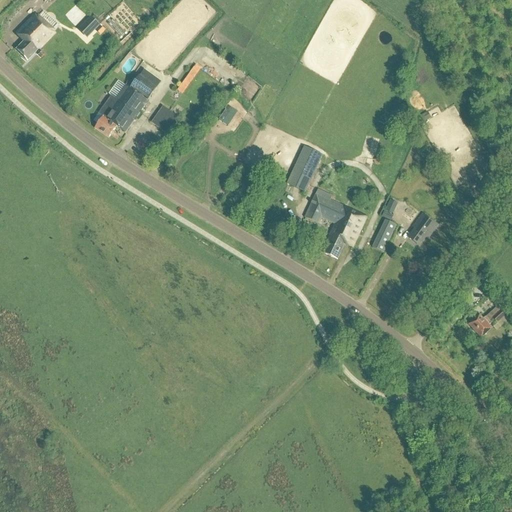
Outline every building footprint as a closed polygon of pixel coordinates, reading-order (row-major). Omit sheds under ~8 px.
[(139,20),(145,14),(140,10),(134,15),(139,20)] [(27,61),(53,35),(34,16),(15,35),(23,42),(16,50),(27,61)] [(77,32),(86,41),(99,27),(90,19),(77,32)] [(196,65),(177,91),(182,95),(201,69),(196,65)] [(127,86),(116,100),(112,97),(105,107),(103,108),(99,105),(96,110),(100,113),(100,114),(105,117),(96,130),(109,139),(117,127),(126,133),(161,83),(144,71),(130,89),(127,86)] [(220,119),(224,122),(233,109),(228,106),(225,110),(226,110),(220,119)] [(179,119),(163,107),(151,124),(168,135),(179,119)] [(207,115),(191,139),(195,142),(212,118),(207,115)] [(305,147),(302,152),(287,184),(305,193),(323,156),(305,147)] [(490,178),(478,193),(486,199),(497,184),(490,178)] [(318,191),(305,219),(320,225),(323,219),(335,225),(322,254),(337,261),(344,245),(353,249),(367,218),(331,201),(333,197),(318,191)] [(393,215),(398,204),(392,201),(386,211),(393,215)] [(475,201),(467,211),(473,216),(481,206),(475,201)] [(272,207),(269,212),(278,217),(281,213),(272,207)] [(391,222),(393,217),(384,213),(382,217),(391,222)] [(429,239),(439,226),(424,215),(414,228),(416,229),(409,239),(420,246),(427,237),(429,239)] [(385,221),(378,236),(390,241),(397,226),(385,221)] [(375,243),(372,249),(383,254),(386,248),(375,243)] [(500,312),(493,319),(497,323),(504,317),(500,312)] [(484,319),(480,315),(469,325),(482,338),(492,329),(489,325),(491,323),(486,318),(484,319)]
